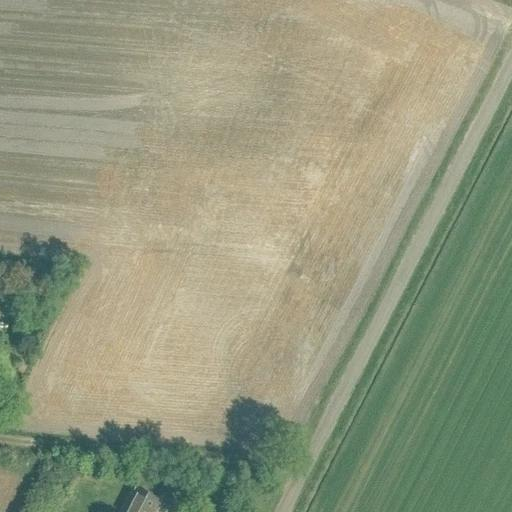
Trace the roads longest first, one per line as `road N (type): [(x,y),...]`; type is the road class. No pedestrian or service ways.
road 1 (unclassified): [(281,511),(511,64)]
road 2 (track): [(301,472),(0,432)]
